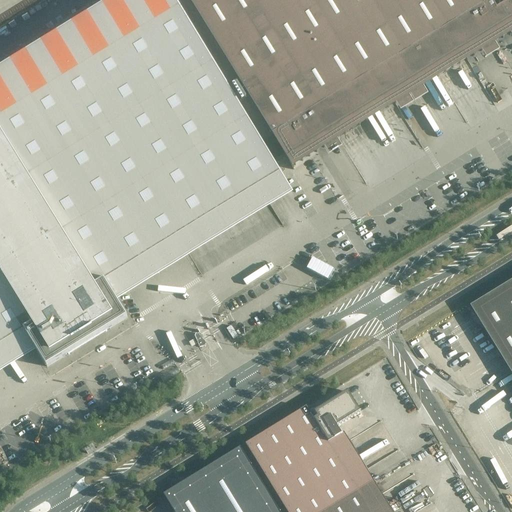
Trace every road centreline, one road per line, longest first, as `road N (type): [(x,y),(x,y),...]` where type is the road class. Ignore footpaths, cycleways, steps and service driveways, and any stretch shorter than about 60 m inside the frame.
road 1 (tertiary): [(62,510),(376,316)]
road 2 (tertiary): [(364,297),(50,490)]
road 3 (unclassified): [(496,511),(376,316)]
road 4 (tertiary): [(511,206),(364,297)]
road 5 (tertiary): [(376,316),(511,233)]
